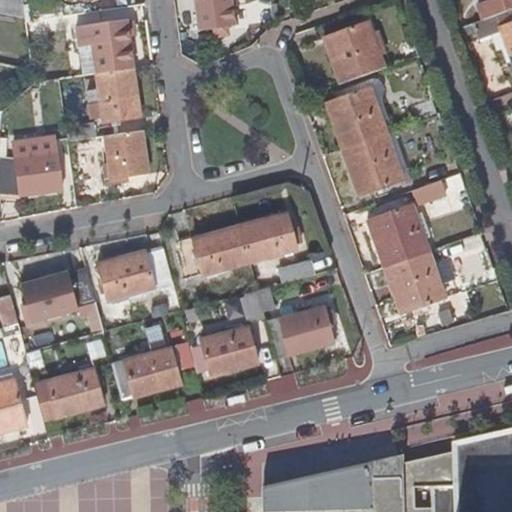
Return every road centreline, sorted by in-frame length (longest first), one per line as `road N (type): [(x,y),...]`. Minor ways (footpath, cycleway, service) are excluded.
road 1 (residential): [(511,259),(420,0)]
road 2 (residential): [(307,168),(273,73),(262,64),(247,62),(170,90)]
road 3 (residential): [(307,168),(375,359),(384,361)]
road 4 (residential): [(195,441),(390,391)]
road 5 (residential): [(0,487),(195,441)]
road 6 (residential): [(0,238),(185,197)]
road 7 (residential): [(384,361),(511,321)]
road 8 (unclassified): [(307,168),(185,197)]
road 9 (residential): [(390,391),(511,362)]
